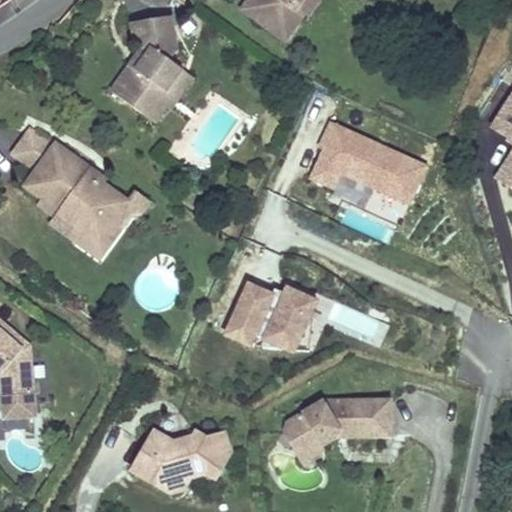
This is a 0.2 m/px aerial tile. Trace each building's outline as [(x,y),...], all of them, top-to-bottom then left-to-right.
[(224,0),(257,23),(272,0),(224,0)] [(124,107),(158,59),(146,50),(154,39),(153,3),(117,3),(117,22),(119,24),(118,40),(88,81),(124,107)] [(170,67),(158,59),(124,107),(131,112),(141,98),(146,101),(170,67)] [(511,97),(492,128),(511,140),(510,143),(511,144),(511,155),(498,179),(511,187),(511,97)] [(428,169),(331,124),(323,140),(328,142),(324,150),(311,178),(334,189),(341,173),(410,206),(428,169)] [(65,163),(28,136),(0,174),(37,201),(33,206),(53,220),(71,233),(89,209),(95,214),(107,198),(63,167),(65,163)] [(328,142),(323,140),(320,148),(324,150),(328,142)] [(71,233),(53,220),(45,229),(75,251),(100,217),(95,214),(89,209),(71,233)] [(238,276),(219,335),(255,346),(256,342),(294,354),(313,292),(281,282),(278,289),(238,276)] [(379,343),(387,324),(334,301),(326,320),(379,343)] [(381,401),(313,404),(275,426),(273,437),(283,454),(305,440),(312,451),(313,451),(327,442),(382,440),(381,401)] [(199,478),(210,451),(203,433),(186,440),(175,435),(170,446),(160,451),(134,440),(125,461),(139,467),(133,481),(160,492),(157,498),(169,494),(174,481),(189,474),(199,478)] [(305,440),(283,454),(293,468),(316,454),(313,451),(312,451),(305,440)] [(133,481),(139,467),(125,461),(117,482),(157,498),(160,492),(133,481)]
